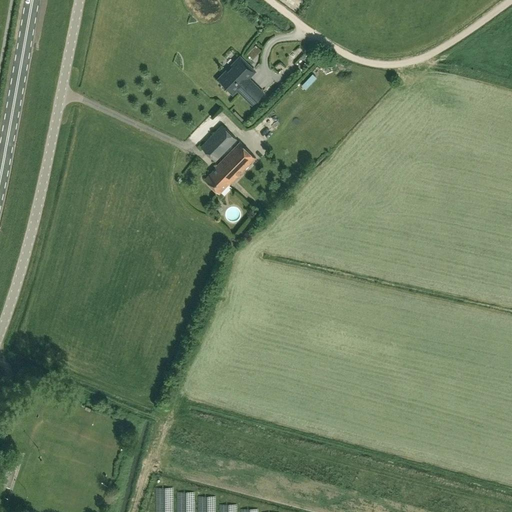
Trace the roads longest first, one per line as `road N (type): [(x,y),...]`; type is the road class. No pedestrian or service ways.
road 1 (unclassified): [(0,333),(34,236),(79,0)]
road 2 (unclassified): [(270,0),(333,48),(395,64),(432,53),(511,0)]
road 3 (primary): [(0,175),(31,0)]
